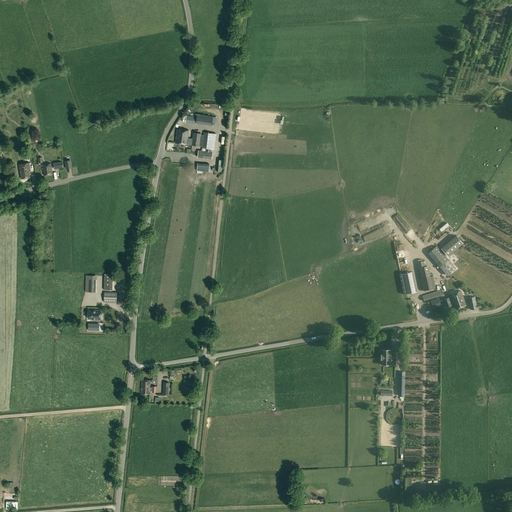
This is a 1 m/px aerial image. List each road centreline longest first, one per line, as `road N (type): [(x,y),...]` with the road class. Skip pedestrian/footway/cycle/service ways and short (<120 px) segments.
road 1 (unclassified): [(131,367),(492,311),(511,298)]
road 2 (unclassified): [(131,367),(158,160)]
road 3 (unclassified): [(158,160),(192,74),(185,0)]
road 4 (unclassified): [(0,200),(158,160)]
road 5 (unclassified): [(116,511),(131,367)]
road 6 (track): [(0,416),(127,406)]
